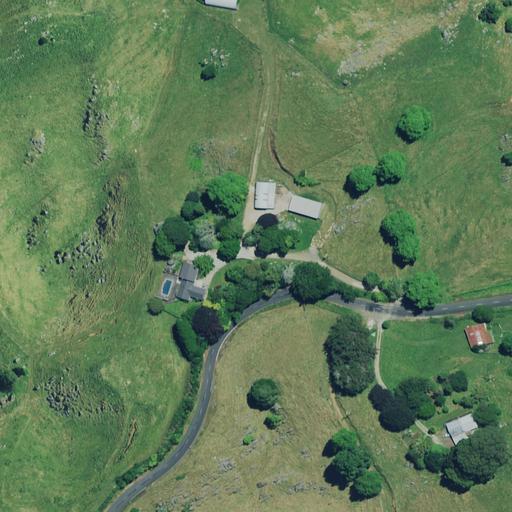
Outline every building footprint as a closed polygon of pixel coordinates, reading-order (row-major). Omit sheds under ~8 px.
[(237,0),(206,0),(206,3),(236,9),(237,0)] [(275,184),(257,183),(256,208),(273,209),(275,184)] [(322,204),(293,196),(289,210),(318,218),(322,204)] [(163,226),(154,228),(158,240),(166,237),(163,226)] [(201,268),(186,263),(181,278),(183,278),(177,297),(190,301),(191,296),(203,300),(206,290),(195,286),(201,268)] [(484,324),(465,329),(471,349),(494,343),(490,330),(486,331),(484,324)] [(452,437),(458,451),(470,446),(466,437),(471,435),(470,430),(478,427),(473,414),(460,419),(447,424),(452,437)]
